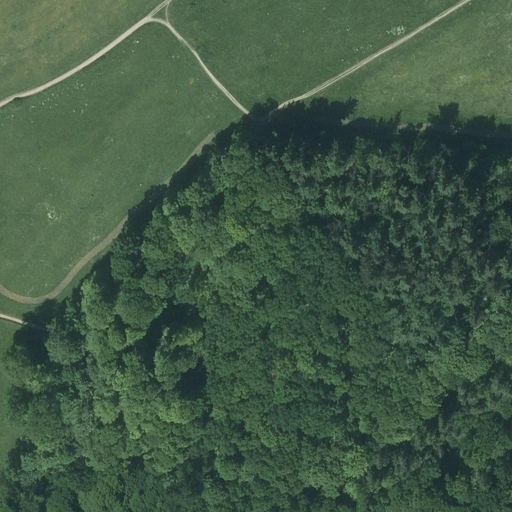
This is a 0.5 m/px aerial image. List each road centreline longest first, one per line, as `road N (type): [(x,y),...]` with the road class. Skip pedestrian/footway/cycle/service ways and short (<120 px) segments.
road 1 (track): [(262,139),(447,371)]
road 2 (track): [(99,354),(114,310),(155,245),(236,180),(262,139)]
road 3 (track): [(316,442),(364,433),(511,322)]
road 4 (track): [(168,0),(85,64),(0,105)]
road 5 (track): [(316,442),(138,469)]
road 6 (track): [(83,511),(101,450),(99,354)]
road 7 (track): [(156,11),(258,132)]
road 8 (track): [(434,511),(437,488),(427,475),(343,460),(316,442)]
road 9 (track): [(138,469),(132,413),(99,354)]
